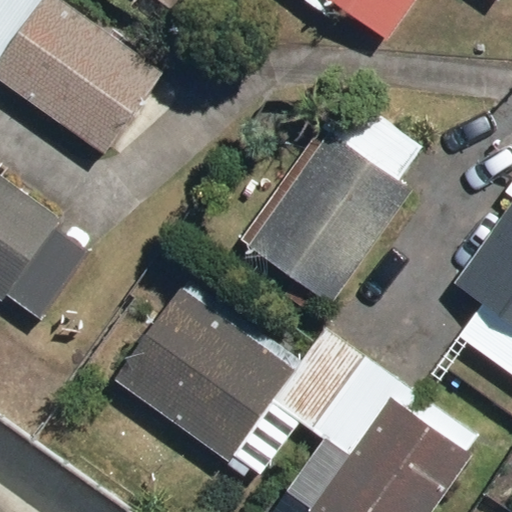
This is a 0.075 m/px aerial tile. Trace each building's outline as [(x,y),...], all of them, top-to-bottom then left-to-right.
[(170,74),(68,0),(0,0),(0,65),(114,149),(170,74)] [(315,0),(335,14),(344,0),(347,0),(400,37),(426,0),(315,0)] [(344,302),(426,188),(339,126),(257,240),(344,302)] [(0,284),(45,317),(101,241),(0,167),(0,284)] [(511,369),(511,214),(466,277),(497,299),(469,338),(511,369)] [(193,274),(124,373),(268,472),(307,415),(320,424),(371,349),(332,322),(310,354),(193,274)] [(320,424),(335,434),(293,494),(319,511),(440,511),(443,508),(494,433),(371,349),(320,424)]
